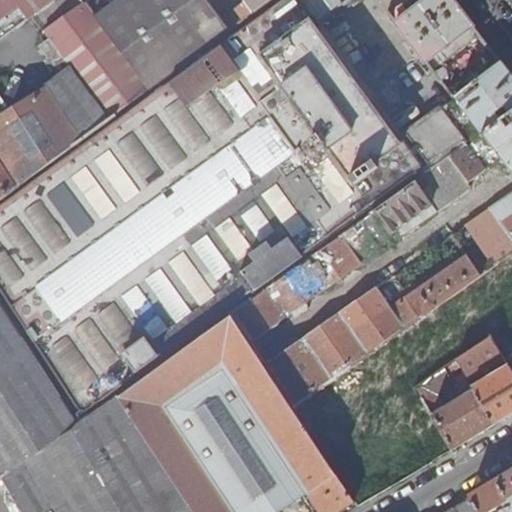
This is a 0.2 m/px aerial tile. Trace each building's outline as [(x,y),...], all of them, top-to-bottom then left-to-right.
[(0,287),(81,413),(85,413),(422,168),(402,140),(398,143),(294,0),(288,0),(0,206),(0,287)] [(0,0),(0,1),(1,0),(13,0),(0,9),(0,40),(55,0),(0,0)] [(118,0),(94,18),(149,91),(231,32),(206,0),(118,0)] [(206,0),(231,32),(239,26),(218,0),(245,0),(247,1),(237,10),(245,22),(273,2),(271,0),(206,0)] [(305,0),(302,0),(319,23),(321,22),(305,0)] [(305,0),(321,22),(351,0),(305,0)] [(432,70),(480,34),(453,0),(410,0),(390,15),(432,70)] [(70,70),(109,120),(149,91),(94,18),(84,4),(43,34),(70,70)] [(433,171),(511,113),(511,76),(501,62),(454,96),(455,98),(441,108),(442,110),(408,136),(433,171)] [(0,200),(109,120),(70,70),(45,90),(0,117),(0,200)] [(511,172),(511,113),(433,171),(372,214),(392,243),(470,187),(468,184),(502,160),(511,172)] [(511,192),(488,209),(511,239),(511,212),(511,192)] [(361,222),(341,236),(362,264),(381,250),(361,222)] [(341,236),(231,315),(250,343),(362,264),(341,236)] [(377,289),(265,366),(292,408),(480,275),(466,255),(391,308),(377,289)] [(354,502),(357,506),(452,450),(416,389),(414,390),(410,382),(472,340),(476,347),(490,338),(511,322),(511,315),(507,307),(502,310),(480,275),(292,408),(354,502)] [(52,511),(53,511),(52,511),(192,511),(119,398),(80,426),(79,422),(0,300),(0,477),(22,511),(52,511)] [(119,398),(192,511),(234,511),(166,407),(222,365),(306,494),(318,511),(336,511),(354,502),(292,408),(265,366),(250,343),(231,315),(119,398)] [(460,367),(467,378),(482,370),(487,378),(473,388),(495,424),(511,414),(511,374),(508,367),(501,357),(490,338),(476,347),(456,361),(460,367)] [(416,389),(452,450),(495,424),(473,388),(469,383),(458,390),(462,396),(457,399),(453,392),(448,396),(452,403),(443,408),(440,402),(433,399),(455,384),(450,378),(458,372),(456,369),(460,367),(456,361),(416,389)] [(166,407),(234,511),(279,511),(306,494),(222,365),(166,407)] [(511,511),(511,472),(469,498),(476,511),(511,511)] [(476,511),(469,498),(445,511),(476,511)]
